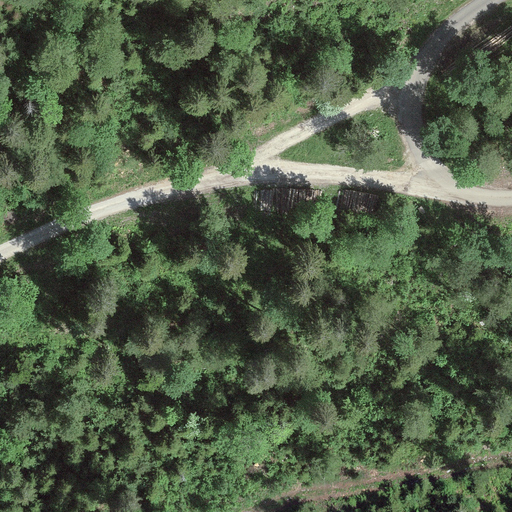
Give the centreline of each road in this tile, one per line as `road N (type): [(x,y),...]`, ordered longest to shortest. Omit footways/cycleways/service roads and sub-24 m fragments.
road 1 (unclassified): [(511,199),(475,198),(453,186),(421,151),(411,117),(417,76),(433,51),(489,0)]
road 2 (track): [(475,198),(378,177),(228,174)]
road 3 (track): [(228,174),(133,196),(0,254)]
road 4 (track): [(228,174),(417,76)]
